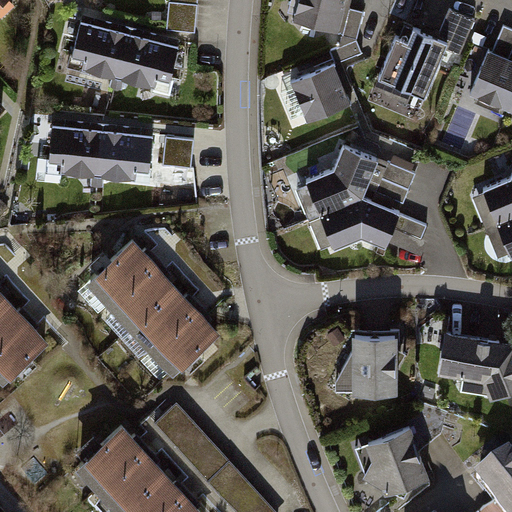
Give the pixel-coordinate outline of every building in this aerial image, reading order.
[(14,0),(0,0),(0,40),(25,8),(14,0)] [(199,0),(174,0),(174,30),(200,30),(199,0)] [(347,0),(294,0),(290,20),(340,31),(347,0)] [(442,31),(467,42),(477,17),(453,6),(442,31)] [(364,10),(351,7),(345,35),(357,38),(364,10)] [(85,25),(70,76),(163,102),(178,51),(85,25)] [(441,41),(402,25),(375,89),(415,105),(441,41)] [(357,40),(332,50),(337,62),(362,52),(357,40)] [(511,64),(487,55),(470,101),(511,116),(511,64)] [(355,97),(343,65),(290,85),(302,117),(355,97)] [(0,100),(0,118),(9,109),(0,100)] [(59,132),(58,177),(145,179),(146,134),(59,132)] [(334,171),(303,184),(329,254),(362,240),(385,248),(399,212),(363,198),(378,161),(343,148),(334,171)] [(201,149),(172,149),(171,174),(200,175),(201,149)] [(390,162),(378,190),(404,201),(415,173),(390,162)] [(511,180),(482,192),(508,262),(511,260),(511,180)] [(221,333),(134,237),(87,280),(174,375),(221,333)] [(49,342),(0,286),(0,378),(4,383),(49,342)] [(511,341),(450,332),(443,381),(485,386),(495,404),(511,396),(511,341)] [(353,337),(351,392),(396,394),(398,339),(353,337)] [(276,511),(177,402),(156,421),(238,511),(276,511)] [(204,511),(123,423),(76,466),(117,511),(204,511)] [(408,430),(370,451),(396,498),(434,478),(408,430)] [(511,511),(511,457),(480,481),(503,511),(511,511)]
